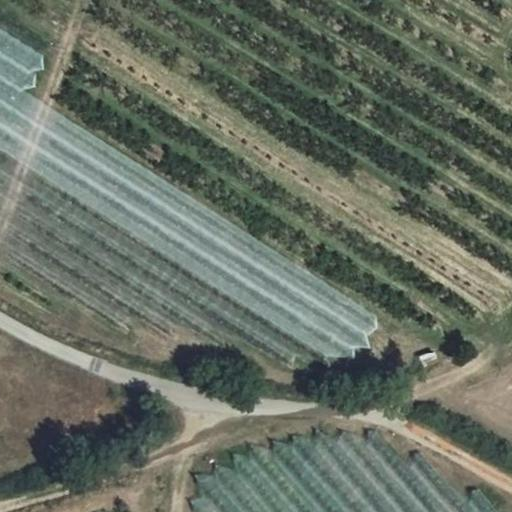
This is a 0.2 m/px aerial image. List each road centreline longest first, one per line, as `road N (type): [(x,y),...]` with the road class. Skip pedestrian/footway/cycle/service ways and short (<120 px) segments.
road 1 (track): [(0,509),(127,471),(169,449),(210,427),(207,400),(328,412),(407,431),(511,493)]
road 2 (unclassified): [(0,318),(66,355),(207,400)]
road 3 (track): [(328,412),(416,392),(511,353)]
